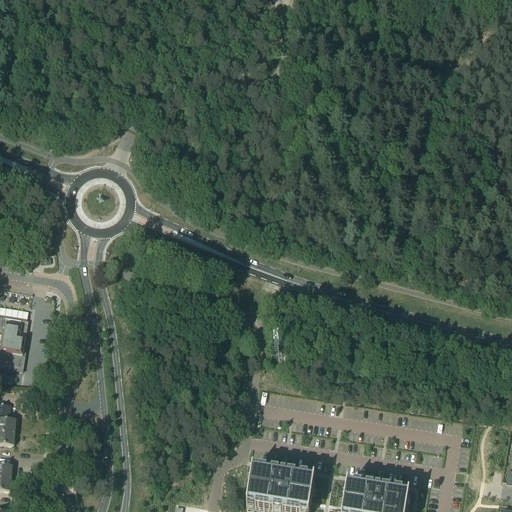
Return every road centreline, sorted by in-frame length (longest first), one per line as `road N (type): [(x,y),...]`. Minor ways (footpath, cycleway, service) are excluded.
road 1 (track): [(511,8),(421,124),(268,83)]
road 2 (primary): [(511,346),(231,259)]
road 3 (secondary): [(124,511),(115,359),(97,273),(102,232)]
road 4 (residential): [(65,401),(67,293),(53,282),(0,273)]
road 5 (secondary): [(84,227),(83,276),(102,399)]
